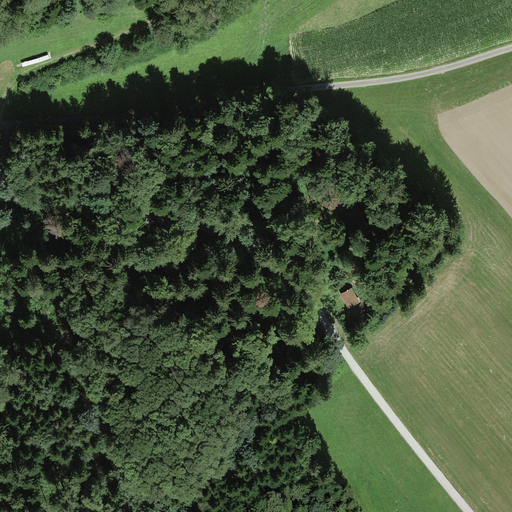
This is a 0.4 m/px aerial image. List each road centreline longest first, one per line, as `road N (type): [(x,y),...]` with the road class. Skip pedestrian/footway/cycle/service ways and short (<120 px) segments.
road 1 (unclassified): [(0,197),(207,225),(248,240),(304,290),(468,511)]
road 2 (residential): [(0,125),(392,79),(511,48)]
road 3 (track): [(191,0),(15,83),(2,113),(3,198)]
